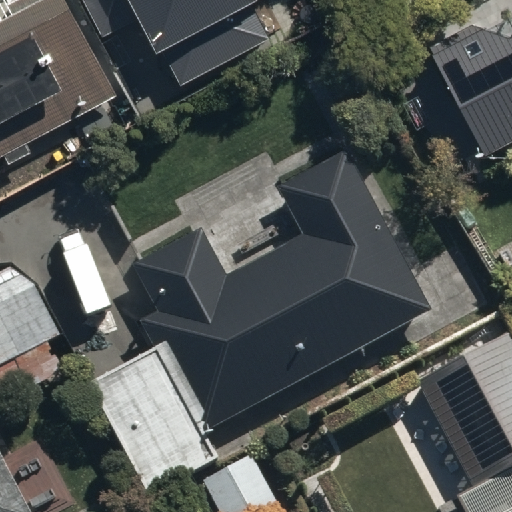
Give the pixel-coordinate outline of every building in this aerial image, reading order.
[(0,147),(2,146),(7,156),(25,147),(18,135),(112,86),(88,40),(137,15),(154,48),(245,0),(9,0),(0,5),(0,147)] [(427,41),(483,144),(511,129),(511,22),(502,28),(471,16),(427,41)] [(155,343),(85,381),(147,496),(218,457),(204,431),(430,308),(344,150),(276,186),(302,234),(225,276),(198,226),(130,263),(155,309),(141,317),(155,343)] [(0,357),(51,331),(14,260),(0,267),(0,357)] [(511,511),(511,338),(509,332),(411,381),(464,486),(447,494),(456,511),(511,511)] [(245,454),(197,477),(213,511),(268,511),(272,510),(245,454)] [(0,511),(27,511),(0,458),(0,511)]
